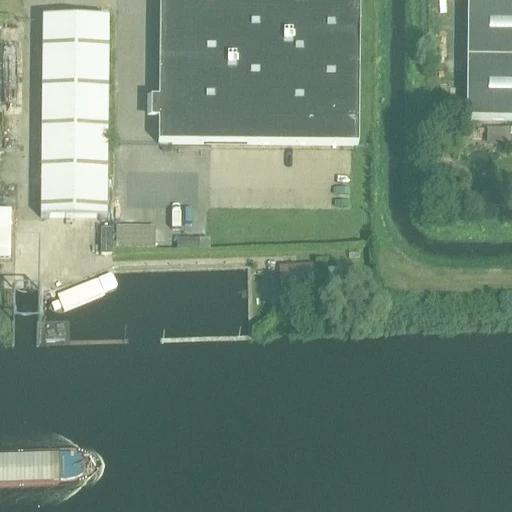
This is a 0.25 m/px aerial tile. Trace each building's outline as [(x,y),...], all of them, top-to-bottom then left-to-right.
[(159,0),(157,145),(357,147),(358,0),(159,0)] [(465,121),(511,121),(511,0),(432,0),(432,2),(467,2),(465,121)] [(40,219),(105,220),(107,19),(42,19),(40,219)] [(0,253),(10,254),(11,204),(0,204),(0,253)] [(114,251),(153,251),(153,229),(114,228),(114,251)] [(101,230),(100,256),(112,257),(112,231),(101,230)] [(176,251),(198,251),(198,240),(176,240),(176,251)] [(198,240),(198,251),(209,251),(209,240),(198,240)] [(24,242),(23,269),(36,269),(36,242),(24,242)] [(314,295),(313,266),(278,268),(280,297),(314,295)] [(241,293),(251,294),(252,277),(242,276),(241,293)]
